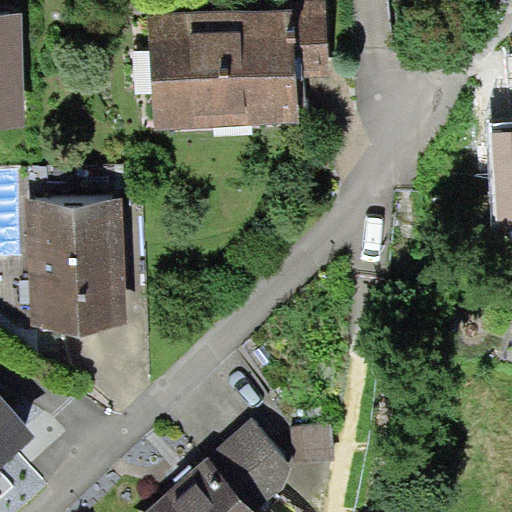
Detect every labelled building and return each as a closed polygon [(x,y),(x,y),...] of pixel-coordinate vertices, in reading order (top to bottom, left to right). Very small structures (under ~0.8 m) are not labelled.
[(287,0),(287,8),(146,12),(155,128),(299,122),(298,102),(305,103),(303,76),(330,75),(325,0),(287,0)] [(23,16),(0,15),(0,129),(24,130),(23,16)] [(511,124),(490,125),(496,231),(511,230),(511,124)] [(123,195),(26,198),(30,326),(127,322),(123,195)] [(0,466),(35,437),(0,395),(0,466)] [(252,418),(209,457),(255,511),(268,511),(272,509),(293,467),(252,418)] [(291,425),(293,461),(334,459),(332,423),(291,425)] [(255,511),(209,457),(143,511),(255,511)]
